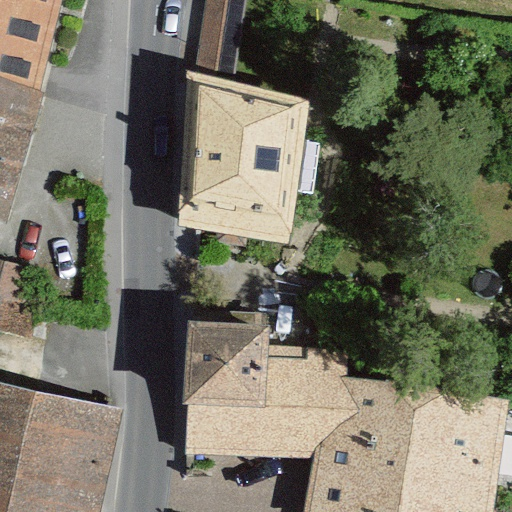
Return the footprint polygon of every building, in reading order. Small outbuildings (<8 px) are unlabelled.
[(0,0),(0,98),(27,105),(51,0),(0,0)] [(226,59),(229,0),(204,0),(202,58),(226,59)] [(292,122),(181,97),(173,252),(275,267),(292,122)] [(0,98),(0,206),(27,105),(0,98)] [(0,259),(0,325),(23,327),(26,261),(0,259)] [(332,367),(167,350),(165,470),(318,475),(329,404),(332,367)] [(0,511),(90,511),(115,407),(0,382),(0,511)] [(484,511),(496,422),(329,404),(318,475),(312,511),(484,511)]
